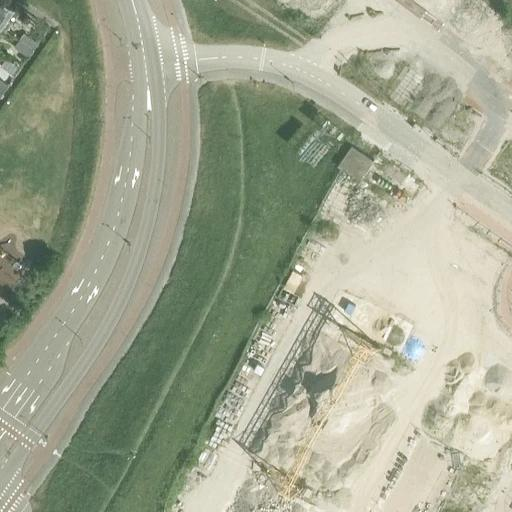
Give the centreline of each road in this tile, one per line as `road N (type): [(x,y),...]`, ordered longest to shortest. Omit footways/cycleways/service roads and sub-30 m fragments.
road 1 (secondary): [(0,486),(104,332),(140,248),(158,148),(157,87),(145,61)]
road 2 (residential): [(224,511),(371,210),(422,150)]
road 3 (secondary): [(145,61),(107,246),(48,361),(0,427)]
road 4 (residential): [(422,150),(382,119),(279,66),(145,61)]
road 5 (residential): [(511,414),(500,418),(446,511)]
